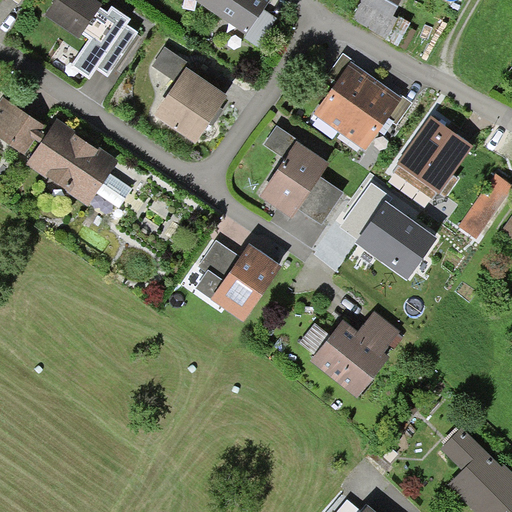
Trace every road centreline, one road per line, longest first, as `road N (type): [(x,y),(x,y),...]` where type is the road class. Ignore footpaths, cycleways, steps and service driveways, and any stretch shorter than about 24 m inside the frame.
road 1 (residential): [(0,56),(196,186)]
road 2 (residential): [(318,19),(511,118)]
road 3 (residential): [(196,186),(318,19)]
road 4 (residential): [(196,186),(304,252)]
